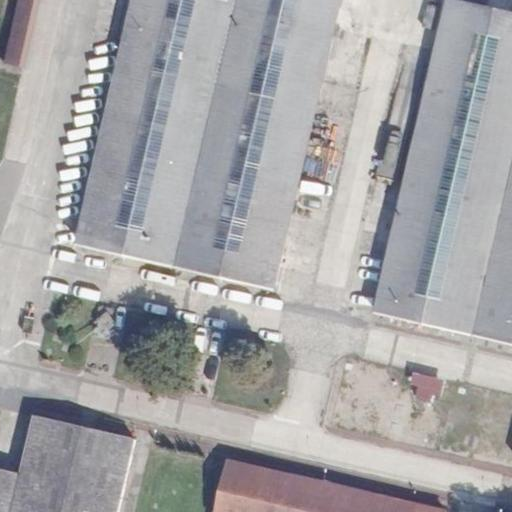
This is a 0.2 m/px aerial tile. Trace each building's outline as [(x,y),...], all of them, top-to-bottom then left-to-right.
[(276,289),(342,0),(136,0),(80,245),(276,289)] [(511,13),(451,0),(449,0),(433,70),(378,313),(511,343),(511,13)] [(12,8),(0,60),(0,64),(14,67),(26,11),(12,8)] [(433,402),(435,390),(420,386),(418,399),(433,402)] [(0,511),(120,511),(137,440),(38,417),(24,475),(0,469),(0,511)] [(447,511),(231,462),(219,511),(447,511)]
